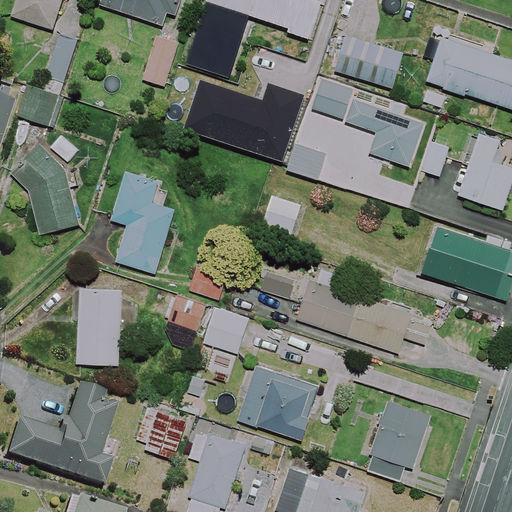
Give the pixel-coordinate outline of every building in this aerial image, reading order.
[(63,0),(19,0),(14,16),(54,29),(63,0)] [(105,0),(103,7),(169,29),(178,0),(105,0)] [(230,82),(252,17),(289,29),(288,34),(307,40),(320,2),(314,0),(208,0),(186,67),(230,82)] [(432,29),(350,4),(336,45),(414,73),(432,29)] [(58,98),(78,41),(60,34),(45,77),(37,75),(32,89),(30,88),(20,117),(52,128),(62,99),(58,98)] [(180,45),(159,37),(144,80),(165,87),(180,45)] [(511,62),(439,37),(432,60),(435,61),(427,83),(481,101),(477,111),(494,117),(499,105),(511,109),(511,62)] [(434,93),(333,63),(327,85),(376,99),(367,129),(419,144),(434,93)] [(283,162),(305,95),(268,83),(263,100),(201,80),(184,130),(283,162)] [(0,132),(9,106),(0,103),(0,132)] [(499,141),(481,135),(459,196),(502,211),(511,182),(511,170),(492,163),(499,141)] [(449,148),(429,142),(421,172),(440,177),(449,148)] [(31,190),(42,235),(80,226),(66,169),(34,145),(12,176),(31,190)] [(159,183),(127,173),(113,221),(129,226),(118,263),(155,274),(174,211),(152,204),(159,183)] [(302,206),(273,197),(263,226),(292,235),(302,206)] [(482,304),(499,253),(419,226),(402,277),(482,304)] [(227,276),(199,266),(190,290),(218,301),(227,276)] [(348,337),(361,298),(310,281),(297,320),(348,337)] [(123,292),(81,290),(77,364),(120,366),(123,292)] [(291,304),(263,296),(256,320),(285,328),(291,304)] [(207,307),(181,298),(172,323),(197,333),(207,307)] [(361,298),(348,337),(399,354),(404,338),(427,346),(435,323),(361,298)] [(249,320),(216,309),(206,341),(238,352),(249,320)] [(321,386),(256,367),(239,422),(304,441),(321,386)] [(192,375),(185,389),(200,396),(207,382),(192,375)] [(99,395),(77,387),(61,435),(19,421),(8,457),(101,488),(110,462),(99,459),(114,413),(95,407),(99,395)] [(430,415),(389,402),(366,471),(401,482),(406,466),(413,468),(430,415)] [(150,406),(137,439),(146,443),(144,449),(174,460),(189,421),(150,406)] [(246,446),(198,430),(189,458),(201,462),(184,511),(216,511),(219,507),(226,509),(246,446)] [(281,511),(359,511),(366,495),(310,474),(303,494),(284,487),(276,510),(281,511)] [(254,511),(263,487),(243,480),(234,509),(244,511),(254,511)] [(112,511),(77,501),(73,511),(112,511)]
